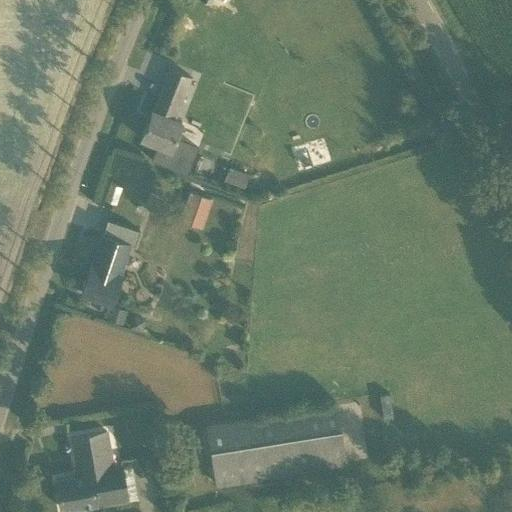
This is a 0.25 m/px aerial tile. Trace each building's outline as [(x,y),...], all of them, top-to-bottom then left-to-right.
[(191,76),(171,68),(154,111),(152,110),(141,138),(171,150),(182,122),(174,119),(191,76)] [(228,165),(224,178),(245,185),(250,172),(228,165)] [(190,190),(179,220),(201,228),(212,199),(190,190)] [(112,302),(121,274),(120,272),(129,243),(103,234),(93,264),(91,263),(81,292),(112,302)] [(106,317),(106,318),(122,323),(126,310),(110,304),(109,308),(106,317)] [(132,314),(128,326),(141,330),(145,318),(132,314)] [(382,419),(392,417),(388,394),(379,395),(382,419)] [(217,485),(345,464),(336,406),(208,426),(217,485)] [(77,437),(83,472),(91,470),(92,477),(111,474),(110,471),(121,469),(121,465),(113,466),(106,431),(70,437),(70,440),(71,440),(71,438),(77,437)] [(178,460),(181,484),(193,482),(190,458),(178,460)] [(77,474),(76,474),(76,475),(56,479),(57,484),(56,484),(56,485),(57,485),(58,489),(57,489),(57,490),(58,490),(61,508),(94,502),(95,505),(126,499),(121,469),(110,471),(111,474),(92,477),(91,470),(83,472),(84,474),(78,476),(77,474)]
